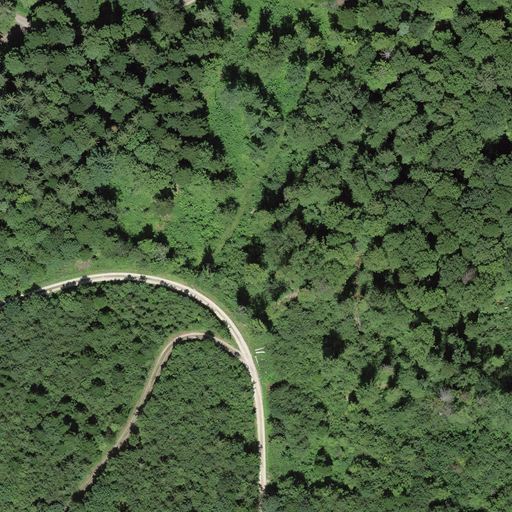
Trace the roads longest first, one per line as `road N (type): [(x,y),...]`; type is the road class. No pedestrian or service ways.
road 1 (track): [(0,307),(92,279),(131,277),(210,304),(248,361),(260,511)]
road 2 (track): [(184,292),(401,0)]
road 3 (track): [(248,361),(212,337),(177,338),(161,352),(129,423),(61,511)]
road 4 (track): [(176,0),(44,29),(7,12),(0,0)]
